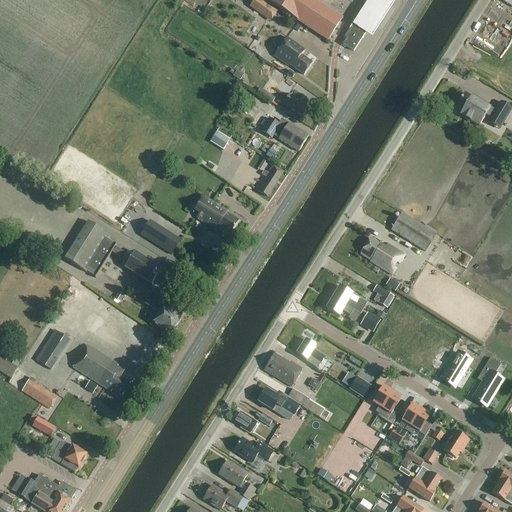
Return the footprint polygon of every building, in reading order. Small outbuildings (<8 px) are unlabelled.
[(254,0),(252,4),(251,5),(250,7),(256,12),(260,15),(262,1),(260,0),(254,0)] [(328,41),(342,19),(314,1),(314,0),(262,0),(298,22),(328,41)] [(372,37),(395,1),(393,0),(367,0),(352,24),(372,37)] [(353,52),(365,34),(353,26),(345,39),(346,40),(342,45),(353,52)] [(304,76),(312,64),(301,56),(305,51),(287,38),(274,57),(289,67),(290,66),(304,76)] [(286,75),(291,78),(295,74),(289,70),(286,75)] [(260,88),(257,94),(272,104),(275,98),(260,88)] [(471,97),(465,93),(457,106),(463,109),(459,115),(479,127),(486,115),(491,118),(488,123),(500,130),(511,109),(511,108),(501,101),(495,110),(471,96),(471,97)] [(303,117),(309,107),(291,95),(284,105),(303,117)] [(228,122),(235,126),(240,117),(233,112),(228,122)] [(285,129),(268,119),(260,131),(271,138),(275,133),(280,137),(278,140),(298,152),(297,153),(298,153),(308,136),(288,124),(285,129)] [(218,132),(210,143),(222,151),(230,139),(218,132)] [(225,165),(233,170),(239,160),(231,154),(225,165)] [(272,166),(267,173),(264,171),(261,175),(264,177),(255,190),(267,198),(283,173),(272,166)] [(217,229),(218,228),(230,235),(239,220),(227,212),(228,211),(221,207),(220,208),(217,206),(218,205),(202,195),(196,204),(203,208),(198,217),(217,229)] [(168,216),(211,242),(218,230),(175,205),(168,216)] [(426,252),(438,233),(403,212),(391,231),(426,252)] [(124,259),(124,260),(126,268),(153,285),(162,270),(162,269),(135,252),(129,254),(128,255),(116,247),(117,244),(108,239),(110,235),(89,222),(66,259),(87,273),(91,267),(100,272),(113,252),(124,259)] [(149,222),(141,236),(171,255),(180,241),(149,222)] [(380,228),(375,237),(408,256),(413,248),(380,228)] [(385,247),(370,238),(360,255),(370,261),(369,262),(393,277),(405,256),(387,245),(385,247)] [(340,286),(332,298),(348,308),(353,310),(361,315),(364,310),(368,304),(354,295),(340,286)] [(383,298),(380,303),(388,308),(394,298),(377,287),(373,292),(383,298)] [(120,302),(126,292),(121,289),(114,299),(120,302)] [(174,334),(177,329),(176,329),(182,318),(162,305),(165,300),(154,292),(145,305),(159,313),(152,324),(171,336),(173,334),(174,334)] [(332,298),(326,309),(340,318),(344,311),(345,312),(358,320),(361,315),(353,310),(348,308),(332,298)] [(380,312),(377,316),(383,320),(386,315),(380,312)] [(369,314),(361,326),(373,334),(381,321),(369,314)] [(317,369),(325,358),(315,351),(318,347),(305,339),(295,354),(307,362),(306,363),(311,367),(312,366),(317,369)] [(122,397),(131,383),(121,377),(126,370),(88,346),(73,369),(111,393),(113,391),(122,397)] [(48,348),(38,363),(50,370),(59,355),(48,348)] [(289,363),(274,355),(264,371),(291,388),(302,370),(290,362),(289,363)] [(443,378),(441,380),(454,388),(456,386),(469,364),(456,356),(443,378)] [(0,371),(11,379),(18,369),(0,357),(0,371)] [(249,376),(276,394),(281,386),(253,369),(249,376)] [(474,398),(473,399),(486,407),(487,406),(501,384),(488,376),(474,398)] [(357,377),(349,388),(363,397),(371,385),(357,377)] [(52,410),(59,398),(49,392),(50,390),(36,381),(31,378),(22,392),(28,395),(52,410)] [(90,381),(85,389),(93,394),(98,386),(90,381)] [(378,415),(392,392),(383,387),(372,404),(378,408),(375,413),(378,415)] [(278,397),(267,390),(258,402),(272,411),(277,405),(291,413),(294,415),(299,407),(280,394),(278,397)] [(324,411),(325,410),(294,390),(289,398),(320,418),(324,411)] [(401,398),(392,392),(378,415),(387,421),(393,412),(401,398)] [(407,432),(421,410),(412,405),(401,422),(407,426),(404,431),(407,432)] [(430,416),(421,410),(407,432),(410,435),(413,429),(420,433),(425,437),(431,426),(426,423),(430,416)] [(326,422),(330,415),(324,411),(320,418),(326,422)] [(257,423),(242,413),(240,416),(237,414),(233,422),(242,427),(241,429),(249,435),(257,423)] [(258,420),(269,427),(272,422),(262,415),(258,420)] [(51,438),(56,428),(38,418),(33,427),(51,438)] [(11,424),(17,428),(15,430),(34,443),(39,436),(14,419),(11,424)] [(435,433),(443,438),(446,433),(438,428),(435,433)] [(447,441),(463,451),(470,441),(453,431),(447,441)] [(393,432),(388,439),(399,446),(403,438),(393,432)] [(440,442),(443,438),(435,433),(432,437),(440,442)] [(256,447),(242,438),(233,452),(253,464),(258,457),(267,463),(274,452),(259,443),(256,447)] [(51,445),(57,449),(51,459),(61,465),(71,471),(79,469),(87,455),(79,450),(78,449),(76,447),(74,447),(72,446),(71,448),(61,442),(54,439),(51,445)] [(463,451),(447,441),(441,450),(448,455),(447,456),(453,460),(454,459),(455,460),(459,454),(461,455),(463,451)] [(432,466),(436,459),(438,455),(429,449),(422,459),(432,466)] [(407,470),(412,461),(421,467),(424,462),(409,453),(406,457),(400,466),(407,470)] [(239,489),(249,474),(228,461),(218,476),(239,489)] [(414,480),(435,493),(442,482),(422,468),(414,480)] [(498,481),(511,490),(511,476),(505,472),(498,481)] [(27,481),(18,495),(24,499),(24,500),(31,505),(42,511),(63,511),(76,492),(61,483),(58,488),(39,476),(34,483),(27,479),(27,481)] [(11,491),(18,495),(27,481),(20,477),(11,491)] [(429,503),(435,493),(414,480),(411,486),(408,489),(411,491),(429,503)] [(0,492),(3,494),(9,484),(4,481),(0,487),(0,492)] [(511,506),(511,505),(511,490),(498,481),(498,482),(499,482),(498,482),(499,482),(491,493),(511,506)] [(239,495),(244,498),(249,502),(256,490),(246,484),(239,495)] [(244,498),(239,495),(231,490),(228,495),(212,485),(203,500),(221,511),(226,503),(237,510),(244,498)] [(396,507),(404,511),(422,511),(423,511),(403,497),(396,507)]
